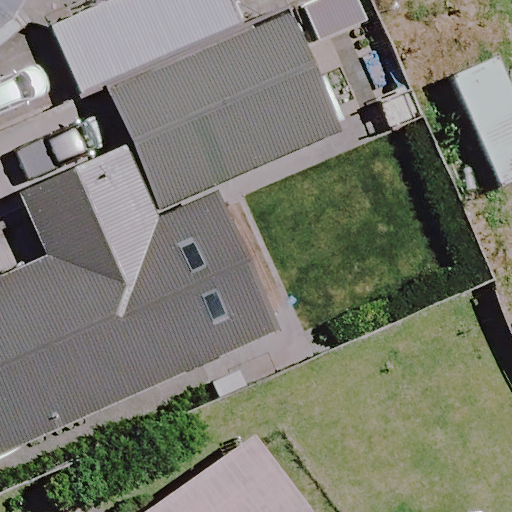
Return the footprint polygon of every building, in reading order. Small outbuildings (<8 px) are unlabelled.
[(0,0),(0,21),(10,13),(17,0),(0,0)] [(226,30),(212,0),(125,0),(35,40),(62,102),(226,30)] [(319,147),(265,21),(82,100),(107,157),(80,169),(0,204),(0,211),(27,272),(0,284),(0,454),(201,365),(138,225),(319,147)] [(511,185),(511,128),(484,65),(434,86),(483,198),(511,185)] [(283,511),(238,446),(143,511),(283,511)]
